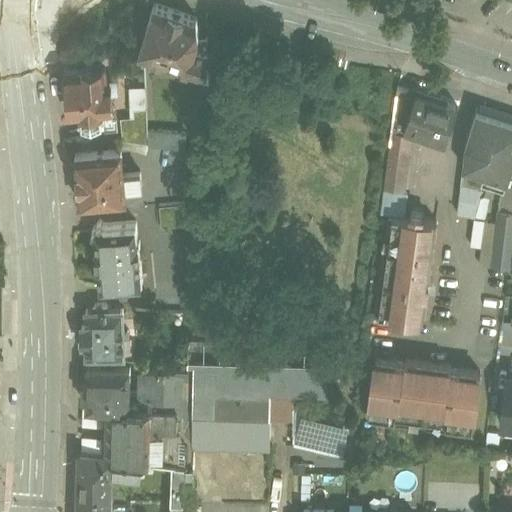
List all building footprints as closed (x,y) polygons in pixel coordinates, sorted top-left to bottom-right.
[(198,18),(155,3),(139,49),(215,75),(212,49),(197,43),(199,35),(198,18)] [(97,62),(67,65),(67,72),(63,78),(63,89),(69,93),(71,112),(80,111),(81,122),(114,119),(110,81),(107,81),(105,66),(97,67),(97,62)] [(398,87),(385,187),(406,190),(408,170),(406,170),(412,131),(411,130),(411,128),(406,126),(405,126),(416,93),(398,87)] [(445,103),(416,93),(406,126),(411,128),(447,140),(458,106),(446,101),(445,103)] [(148,107),(134,108),(135,116),(121,117),(123,140),(150,143),(148,107)] [(511,170),(511,118),(478,107),(468,144),(461,212),(476,215),(480,196),(482,188),(485,176),(484,169),(510,177),(511,170)] [(116,149),(76,152),(77,167),(72,172),(73,183),(79,187),(81,202),(126,198),(125,188),(124,173),(121,150),(116,149)] [(141,171),(124,173),(125,188),(142,186),(141,171)] [(409,191),(384,188),(381,212),(406,216),(409,191)] [(423,212),(412,211),(411,217),(394,214),(391,237),(395,238),(393,249),(433,254),(437,220),(423,218),(423,212)] [(137,224),(106,226),(101,222),(93,230),(98,234),(99,246),(97,246),(98,267),(102,266),(103,285),(146,281),(142,243),(138,243),(137,224)] [(433,254),(393,249),(392,260),(388,259),(382,302),(386,302),(384,313),(381,312),(380,314),(424,319),(428,292),(429,292),(430,282),(429,282),(433,254)] [(125,307),(88,308),(88,324),(81,324),(82,345),(88,345),(88,354),(126,353),(125,307)] [(334,347),(222,344),(222,335),(192,335),(191,340),(189,368),(189,373),(197,374),(197,392),(220,393),(220,387),(272,389),(333,390),(334,347)] [(399,361),(376,358),(369,413),(396,416),(396,413),(421,416),(420,419),(421,420),(429,362),(406,359),(406,363),(399,362),(399,361)] [(452,365),(429,362),(421,420),(423,420),(423,416),(448,420),(447,423),(474,427),(481,372),(459,368),(459,370),(451,369),(452,365)] [(132,364),(90,363),(90,380),(85,380),(85,396),(89,396),(89,405),(109,404),(110,404),(110,403),(132,403),(132,391),(132,364)] [(141,391),(132,391),(132,403),(110,403),(110,404),(109,404),(108,454),(144,458),(173,462),(172,500),(185,501),(186,478),(196,478),(197,443),(271,445),(272,389),(220,387),(220,393),(197,392),(197,374),(189,373),(189,368),(170,367),(169,370),(141,369),(141,391)] [(511,377),(503,376),(498,428),(511,429),(511,377)] [(353,421),(294,407),(293,443),(295,443),(295,437),(353,440),(353,438),(353,430),(353,421)] [(361,430),(353,430),(353,438),(361,439),(361,430)] [(108,454),(81,451),(80,504),(113,505),(114,470),(143,472),(144,458),(108,454)] [(443,511),(444,503),(424,503),(424,511),(443,511)]
